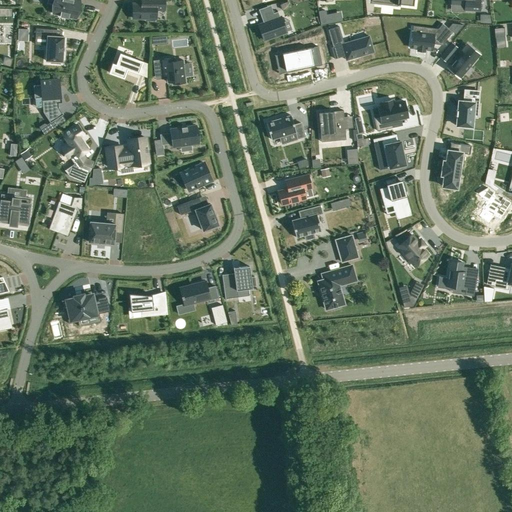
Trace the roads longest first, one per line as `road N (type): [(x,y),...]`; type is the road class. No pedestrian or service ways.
road 1 (residential): [(113,0),(84,64),(83,91),(116,113),(194,105),(210,115),(238,229),(216,253),(179,267),(72,265)]
road 2 (residential): [(231,0),(252,78),(266,94),(403,66),(433,79),(436,115),(424,166),(432,209),(467,240),(511,238)]
road 3 (residential): [(307,379),(205,0)]
road 4 (unclassified): [(307,379),(18,409)]
road 5 (unclassified): [(307,379),(511,358)]
road 6 (unclassified): [(321,511),(307,379)]
